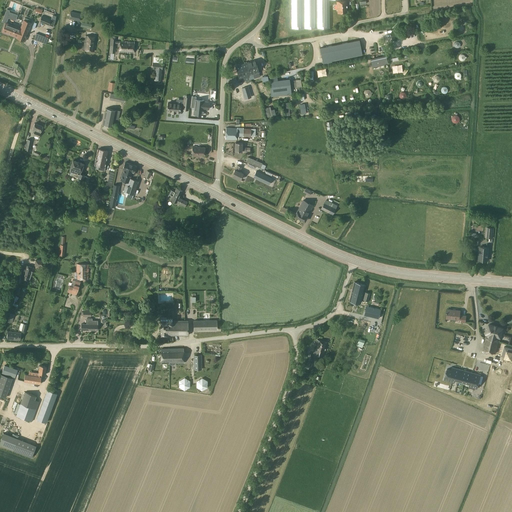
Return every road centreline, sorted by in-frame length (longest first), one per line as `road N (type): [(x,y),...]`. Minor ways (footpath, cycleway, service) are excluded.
road 1 (unclassified): [(0,345),(176,345),(293,328)]
road 2 (tertiary): [(0,89),(215,194)]
road 3 (unclassified): [(240,511),(293,380),(293,328)]
road 4 (unclassified): [(215,194),(225,60),(247,38)]
road 5 (unclassified): [(247,38),(263,47),(403,14)]
road 6 (tertiary): [(354,261),(511,282)]
road 7 (tertiary): [(215,194),(354,261)]
